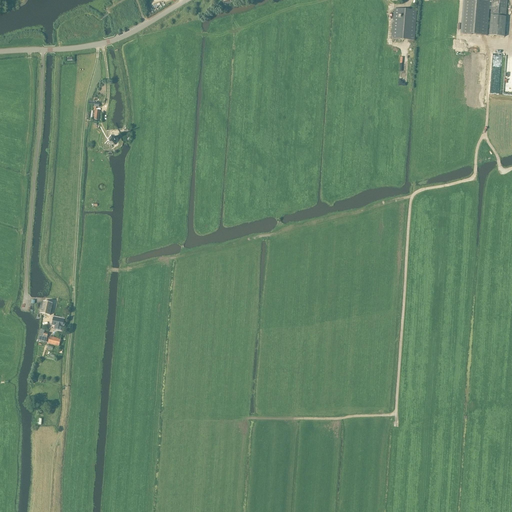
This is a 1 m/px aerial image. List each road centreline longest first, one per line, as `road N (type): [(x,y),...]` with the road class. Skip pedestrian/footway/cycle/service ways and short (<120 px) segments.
road 1 (track): [(101,43),(86,95),(61,430)]
road 2 (tertiary): [(0,51),(115,40),(187,0)]
